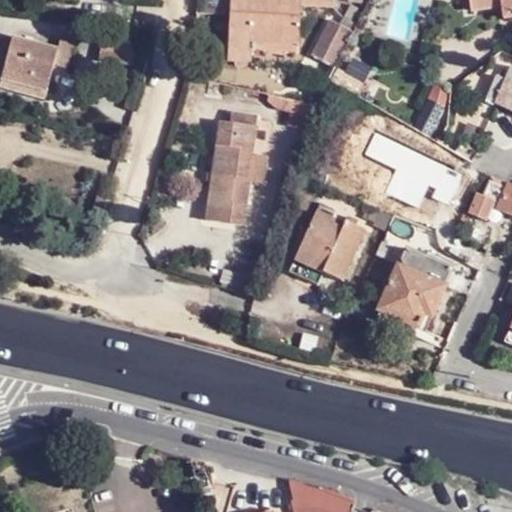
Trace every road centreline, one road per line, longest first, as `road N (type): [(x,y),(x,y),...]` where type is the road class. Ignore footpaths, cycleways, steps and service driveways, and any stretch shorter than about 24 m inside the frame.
road 1 (primary): [(0,342),(511,445)]
road 2 (residential): [(449,511),(70,409),(0,424)]
road 3 (residential): [(0,231),(52,248),(128,224),(172,0)]
road 4 (unknown): [(0,30),(43,28),(70,13),(171,30)]
road 5 (residential): [(511,258),(457,359),(469,371),(511,381)]
